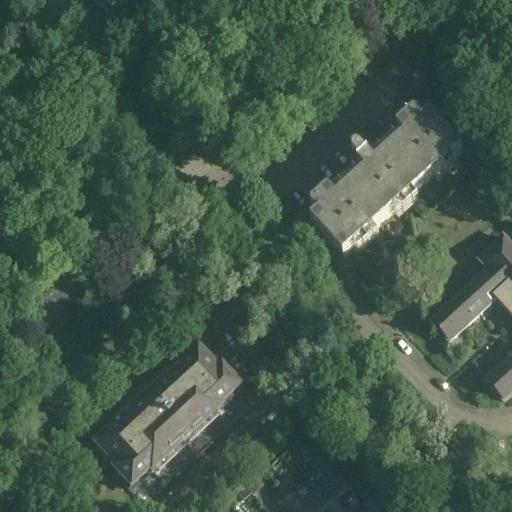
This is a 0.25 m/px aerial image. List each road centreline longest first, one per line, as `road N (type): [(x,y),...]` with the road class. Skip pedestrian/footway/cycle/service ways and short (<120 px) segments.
road 1 (residential): [(511,424),(478,426),(455,417),(203,160)]
road 2 (residential): [(0,347),(203,160)]
road 3 (residential): [(203,160),(376,0)]
